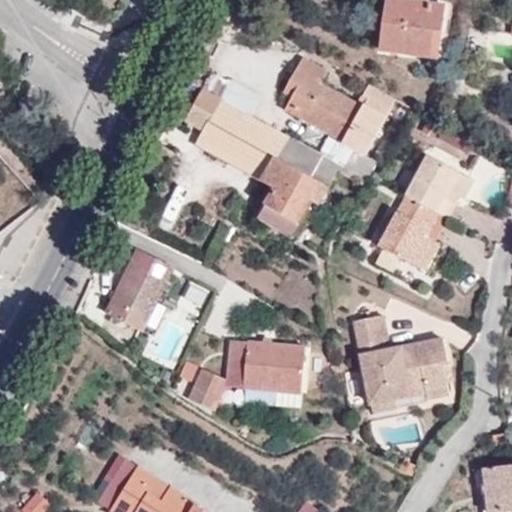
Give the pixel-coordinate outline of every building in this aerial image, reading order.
[(435,55),(442,7),(399,0),(389,0),(382,47),(435,55)] [(344,141),(366,153),(396,98),(369,84),(364,92),(369,95),(364,105),(321,82),(327,69),(304,57),(298,70),(305,74),(293,97),(287,109),(344,139),(344,141)] [(298,70),(286,93),(293,97),(305,74),(298,70)] [(475,99),(478,82),(450,76),(447,93),(475,99)] [(210,120),(277,158),(264,182),(275,188),(259,218),(292,236),(311,200),(319,205),(341,165),(204,89),(188,119),(204,128),(210,120)] [(204,128),(196,144),(264,182),(277,158),(210,120),(204,128)] [(491,167),(497,155),(482,146),(477,158),(491,167)] [(377,160),(354,148),(345,164),(368,176),(377,160)] [(428,154),(407,194),(448,216),(459,194),(465,197),(474,179),(428,154)] [(50,175),(63,181),(68,169),(55,163),(50,175)] [(427,224),(439,231),(448,216),(407,194),(381,242),(426,267),(440,241),(436,238),(424,232),(427,224)] [(436,238),(439,231),(427,224),(424,232),(436,238)] [(141,330),(174,265),(139,249),(108,313),(141,330)] [(165,310),(144,349),(174,365),(195,326),(165,310)] [(387,317),(359,322),(376,414),(452,398),(447,367),(451,366),(447,342),(393,352),(387,317)] [(302,391),(306,348),(230,340),(226,379),(205,371),(192,397),(213,408),(226,384),(278,389),(302,391)] [(276,405),(301,407),(302,391),(278,389),(276,405)] [(511,511),(511,467),(484,471),(488,511),(511,511)] [(208,511),(137,468),(110,511),(208,511)] [(44,499),(26,511),(50,511),(52,511),(44,499)]
